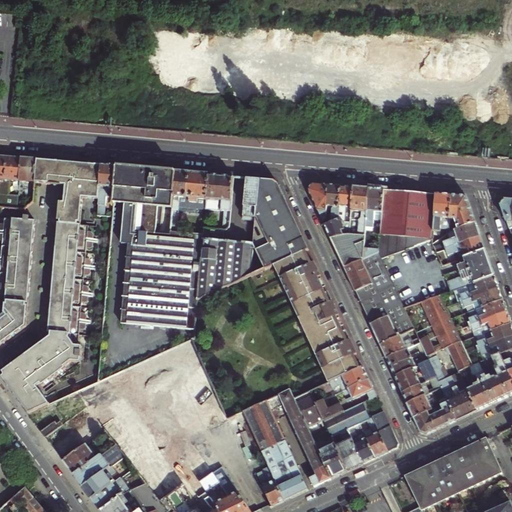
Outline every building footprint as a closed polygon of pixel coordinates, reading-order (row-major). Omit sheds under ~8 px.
[(20,182),(22,160),(10,158),(0,157),(0,208),(18,210),(19,196),(10,196),(11,181),(20,182)] [(20,182),(35,183),(37,161),(31,160),(22,160),(20,182)] [(69,205),(72,164),(53,162),(37,161),(35,183),(35,184),(51,185),(67,186),(65,204),(60,204),(58,223),(56,249),(53,285),(50,313),(49,320),(48,340),(39,346),(35,349),(15,364),(13,366),(4,372),(3,373),(2,378),(6,382),(7,382),(10,388),(30,415),(30,414),(50,405),(38,390),(66,369),(62,364),(73,357),(77,357),(79,343),(75,342),(71,334),(83,215),(77,215),(69,205)] [(77,215),(83,215),(87,165),(80,165),(72,164),(69,205),(77,215)] [(95,166),(87,165),(83,215),(85,198),(99,199),(102,167),(95,166)] [(110,167),(102,167),(99,199),(99,206),(106,207),(106,198),(115,199),(118,168),(110,167)] [(158,207),(173,209),(177,174),(156,172),(135,170),(121,169),(118,168),(115,199),(115,204),(118,204),(125,205),(143,206),(140,246),(129,245),(121,324),(173,329),(195,331),(198,301),(204,236),(171,233),(171,236),(158,235),(158,234),(156,234),(158,207)] [(186,213),(189,175),(182,174),(177,174),(173,209),(173,212),(186,213)] [(201,176),(189,175),(186,213),(198,214),(198,210),(206,211),(209,176),(201,176)] [(223,226),(230,226),(234,178),(223,177),(209,176),(206,211),(225,212),(223,226)] [(204,236),(198,301),(272,267),(306,251),(309,250),(296,223),(279,185),(276,183),(274,182),(255,180),(246,179),(243,220),(244,221),(255,222),(254,236),(251,235),(251,242),(252,244),(223,242),(224,233),(227,234),(228,232),(228,230),(229,228),(229,227),(230,226),(223,226),(223,230),(204,229),(204,236)] [(326,220),(326,212),(328,188),(322,187),(313,186),(308,193),(319,215),(322,222),(326,220)] [(338,215),(339,213),(341,189),(336,188),(328,188),(326,212),(332,213),(331,225),(338,222),(338,218),(338,215)] [(341,189),(339,213),(342,213),(342,216),(338,215),(338,218),(338,222),(338,224),(344,224),(350,224),(353,190),(348,189),(341,189)] [(365,229),(369,191),(363,191),(353,190),(350,224),(349,236),(346,236),(343,236),(330,238),(331,242),(344,270),(362,261),(364,248),(365,229)] [(381,222),(384,192),(378,192),(369,191),(365,229),(373,230),(374,222),(381,222)] [(434,233),(436,197),(425,196),(408,194),(384,192),(381,222),(379,249),(378,254),(381,260),(433,241),(434,233)] [(450,222),(451,198),(446,197),(436,197),(434,233),(441,234),(441,227),(450,228),(450,222)] [(461,231),(476,225),(467,199),(462,199),(451,198),(450,222),(455,222),(458,222),(461,231)] [(501,207),(510,230),(511,229),(511,202),(509,203),(505,202),(501,207)] [(143,206),(125,205),(122,244),(129,245),(140,246),(143,206)] [(0,346),(20,331),(26,326),(28,309),(30,284),(32,263),(34,240),(36,223),(34,221),(6,219),(5,225),(2,224),(0,225),(0,240),(4,241),(3,252),(0,251),(0,268),(1,268),(0,279),(0,278),(0,301),(5,302),(4,316),(0,318),(0,346)] [(338,224),(338,222),(331,225),(325,228),(328,234),(330,238),(343,236),(346,236),(343,231),(346,229),(344,224),(338,224)] [(478,232),(476,225),(461,231),(458,232),(455,233),(449,235),(447,236),(448,236),(450,243),(440,246),(443,253),(481,239),(478,232)] [(481,239),(443,253),(445,260),(455,256),(458,263),(460,262),(486,253),(483,247),(481,239)] [(362,261),(378,254),(379,249),(364,248),(362,261)] [(306,251),(272,267),(328,384),(329,384),(361,369),(355,356),(356,356),(356,353),(354,348),(352,343),(350,342),(348,342),(337,317),(338,317),(338,313),(336,309),(334,304),(332,303),(330,303),(319,279),(320,278),(321,275),(318,269),(315,264),(313,263),(312,264),(306,251)] [(487,257),(486,253),(460,262),(461,266),(462,268),(454,270),(455,274),(469,268),(489,262),(487,257)] [(362,261),(344,270),(354,290),(366,316),(400,301),(381,260),(378,254),(362,261)] [(491,267),(489,262),(469,268),(455,274),(457,280),(447,283),(452,294),(455,292),(495,278),(491,267)] [(497,286),(495,278),(455,292),(459,304),(461,304),(470,301),(499,290),(497,286)] [(467,309),(468,314),(503,302),(501,297),(499,290),(470,301),(461,304),(462,307),(464,306),(465,310),(467,309)] [(442,390),(446,398),(457,422),(463,420),(478,413),(468,392),(463,382),(456,385),(452,377),(450,378),(445,366),(443,367),(437,354),(445,350),(448,356),(451,357),(458,373),(473,367),(467,355),(462,343),(457,332),(451,320),(446,309),(441,297),(404,310),(414,331),(421,345),(425,354),(429,363),(437,379),(442,390)] [(377,341),(380,347),(410,333),(414,331),(404,310),(400,301),(366,316),(377,341)] [(503,302),(468,314),(470,320),(469,320),(469,321),(466,323),(467,328),(470,327),(476,325),(507,313),(505,308),(503,302)] [(507,313),(476,325),(470,327),(471,330),(473,329),(474,332),(479,331),(481,336),(484,335),(511,325),(510,321),(507,313)] [(511,327),(511,325),(484,335),(486,341),(477,344),(478,347),(476,348),(477,351),(511,338),(511,327)] [(410,333),(380,347),(384,356),(386,360),(410,350),(416,347),(410,333)] [(511,338),(477,351),(479,354),(481,354),(484,362),(493,359),(501,356),(504,355),(511,351),(511,338)] [(160,451),(165,448),(174,444),(182,455),(189,466),(198,479),(201,483),(214,474),(188,437),(228,420),(196,348),(192,341),(179,347),(101,382),(77,393),(88,407),(106,431),(116,445),(126,457),(135,469),(147,484),(161,503),(168,498),(178,491),(184,486),(176,474),(169,464),(160,451)] [(410,350),(386,360),(389,367),(391,370),(414,359),(421,356),(419,353),(413,356),(410,350)] [(511,396),(511,379),(505,364),(502,359),(501,356),(493,359),(497,368),(496,369),(499,376),(494,378),(493,375),(489,377),(488,375),(480,379),(479,383),(476,384),(477,386),(471,389),(472,390),(468,392),(478,413),(485,409),(511,396)] [(414,359),(391,370),(393,375),(395,379),(413,370),(416,369),(418,368),(414,359)] [(437,379),(429,363),(418,368),(416,369),(424,385),(427,384),(429,383),(437,379)] [(344,392),(369,380),(366,375),(363,368),(361,369),(329,384),(331,387),(332,387),(333,390),(341,386),(344,392)] [(413,370),(395,379),(399,388),(403,395),(421,387),(413,370)] [(405,401),(408,406),(429,396),(433,395),(442,390),(437,379),(429,383),(432,390),(428,392),(426,388),(428,387),(427,384),(424,385),(421,387),(403,395),(405,401)] [(353,400),(356,407),(377,397),(374,390),(369,380),(344,392),(317,404),(325,422),(345,412),(338,398),(344,395),(348,403),(350,402),(353,400)] [(326,394),(333,390),(332,387),(331,387),(329,384),(328,384),(323,387),(326,394)] [(439,400),(446,398),(442,390),(433,395),(438,405),(439,400)] [(284,405),(295,400),(291,391),(280,396),(284,405)] [(316,444),(319,452),(324,461),(328,470),(332,480),(342,475),(348,472),(336,446),(332,438),(325,422),(317,404),(311,393),(295,400),(299,409),(303,418),(307,426),(311,435),(316,444)] [(267,402),(272,411),(284,405),(280,396),(267,402)] [(429,396),(408,406),(412,415),(415,421),(427,414),(428,415),(432,413),(432,411),(435,409),(429,396)] [(366,411),(380,405),(379,402),(377,397),(356,407),(345,412),(325,422),(332,438),(348,430),(355,427),(360,425),(367,421),(370,420),(366,411)] [(440,413),(447,427),(453,424),(457,422),(446,398),(439,400),(444,411),(440,413)] [(286,410),(288,414),(299,409),(295,400),(284,405),(284,406),(286,410)] [(277,421),(272,411),(267,402),(243,413),(246,418),(269,467),(285,502),(299,495),(310,491),(277,421)] [(284,406),(284,405),(272,411),(277,421),(279,420),(278,418),(279,418),(275,410),(284,406)] [(68,421),(86,446),(106,431),(88,407),(68,421)] [(303,418),(299,409),(288,414),(290,418),(292,423),(303,418)] [(246,418),(243,413),(229,419),(232,425),(246,418)] [(384,413),(373,419),(379,432),(391,427),(384,413)] [(415,421),(421,435),(426,437),(438,431),(447,427),(440,413),(433,416),(432,413),(428,415),(427,414),(415,421)] [(295,428),(296,431),(307,426),(303,418),(292,423),(295,428)] [(364,432),(376,459),(384,455),(389,453),(379,432),(373,419),(370,420),(367,421),(370,429),(364,432)] [(56,421),(42,431),(47,437),(64,425),(61,421),(57,424),(56,421)] [(371,461),(376,459),(364,432),(360,425),(355,427),(348,430),(352,438),(352,439),(364,465),(371,461)] [(299,437),(300,440),(311,435),(307,426),(296,431),(299,437)] [(391,427),(379,432),(389,453),(395,450),(397,449),(398,444),(391,427)] [(332,438),(336,446),(352,438),(348,430),(332,438)] [(303,445),(304,449),(316,444),(311,435),(300,440),(303,445)] [(356,468),(364,465),(352,439),(352,438),(336,446),(348,472),(356,468)] [(407,477),(422,508),(423,511),(484,511),(473,488),(503,474),(487,440),(439,462),(416,473),(407,477)] [(173,461),(182,455),(174,444),(165,448),(170,455),(173,461)] [(307,454),(308,457),(319,452),(316,444),(304,449),(307,454)] [(96,460),(75,476),(80,483),(83,488),(112,467),(126,457),(116,445),(96,460)] [(73,473),(75,476),(96,460),(92,454),(94,452),(90,446),(88,448),(86,446),(64,462),(66,464),(73,473)] [(324,461),(319,452),(308,457),(311,462),(313,466),(324,461)] [(176,465),(181,471),(189,466),(182,455),(173,461),(176,465)] [(328,470),(324,461),(313,466),(315,472),(309,475),(310,478),(328,470)] [(190,485),(198,479),(189,466),(181,471),(186,478),(190,485)] [(112,467),(83,488),(89,494),(93,500),(121,479),(112,467)] [(264,472),(258,475),(273,507),(281,503),(285,502),(269,467),(264,470),(264,472)] [(209,495),(220,511),(250,511),(223,468),(214,474),(201,483),(207,493),(209,495)] [(328,470),(310,478),(315,488),(324,484),(332,480),(328,470)] [(123,478),(121,479),(131,492),(132,491),(133,491),(123,478)] [(131,492),(121,479),(93,500),(97,506),(102,511),(120,499),(119,497),(131,492)] [(201,483),(198,479),(190,485),(194,491),(199,498),(207,493),(201,483)] [(48,511),(24,484),(0,505),(0,511),(12,511),(22,503),(29,511),(48,511)] [(157,511),(168,511),(161,503),(147,484),(133,491),(132,491),(147,511),(155,511),(157,511)] [(147,511),(132,491),(131,492),(119,497),(120,499),(102,511),(101,511),(147,511)] [(178,491),(168,498),(178,511),(191,511),(190,510),(191,509),(178,491)] [(196,500),(195,501),(198,505),(202,511),(206,511),(201,500),(206,497),(209,495),(207,493),(199,498),(196,500)] [(220,511),(209,495),(206,497),(207,499),(205,500),(209,505),(214,511),(212,511),(220,511)] [(511,511),(511,503),(493,511),(511,511)]
